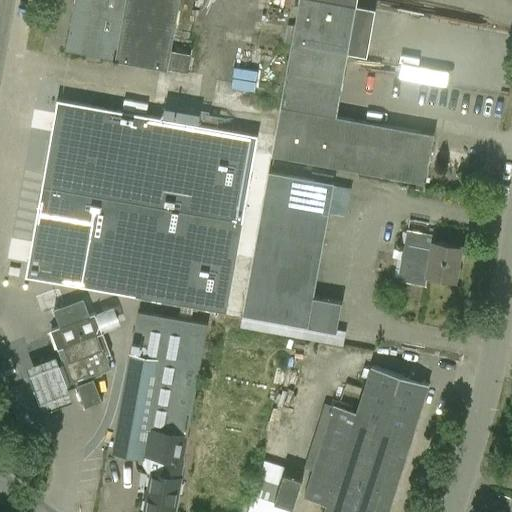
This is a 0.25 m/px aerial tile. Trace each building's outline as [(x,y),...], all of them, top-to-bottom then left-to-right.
[(75,0),(66,51),(115,60),(168,69),(187,73),(190,55),(171,51),(173,43),(173,39),(180,0),(75,0)] [(299,0),(281,106),(272,156),(370,173),(373,157),(381,159),(384,142),(389,143),(392,126),(337,116),(357,0),(299,0)] [(212,109),(261,117),(264,97),(252,94),(252,97),(219,92),(220,89),(215,88),(212,109)] [(57,100),(26,277),(227,312),(258,135),(57,100)] [(373,157),(370,173),(426,183),(435,134),(392,126),(389,143),(384,142),(381,159),(373,157)] [(243,315),(294,324),(337,332),(342,302),(314,297),(335,183),(269,171),(243,315)] [(432,230),(433,222),(412,219),(411,228),(432,230)] [(462,247),(434,242),(436,234),(407,229),(397,280),(427,286),(429,276),(455,281),(462,247)] [(175,511),(182,478),(185,461),(184,460),(188,437),(208,324),(138,312),(133,340),(130,354),(111,454),(145,460),(146,457),(163,459),(160,474),(152,473),(144,511),(175,511)] [(95,314),(57,328),(51,330),(58,349),(64,347),(69,362),(63,364),(71,384),(93,376),(94,379),(102,375),(101,373),(111,369),(105,356),(111,354),(95,314)] [(372,366),(357,412),(333,405),(304,498),(328,505),(325,511),(388,511),(429,384),(372,366)] [(293,509),(302,479),(284,474),(275,503),(293,509)]
